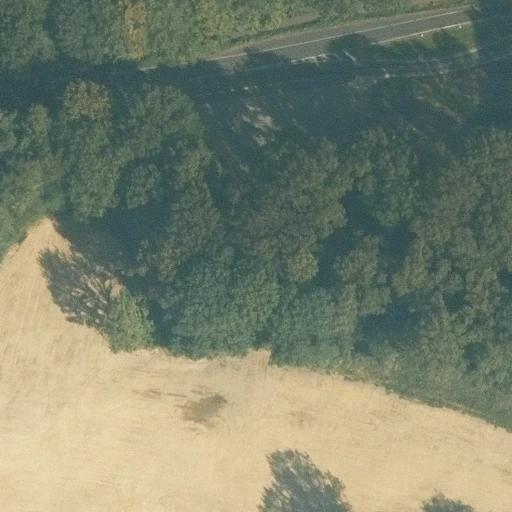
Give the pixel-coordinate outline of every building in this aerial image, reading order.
[(45,227),(28,305),(65,313),(82,235),(45,227)] [(0,434),(32,436),(37,333),(0,331),(0,334),(0,434)] [(233,431),(234,395),(99,391),(98,427),(233,431)] [(253,440),(387,456),(391,420),(257,404),(253,440)] [(402,469),(511,502),(511,464),(413,434),(402,469)] [(154,511),(143,502),(135,511),(154,511)]
